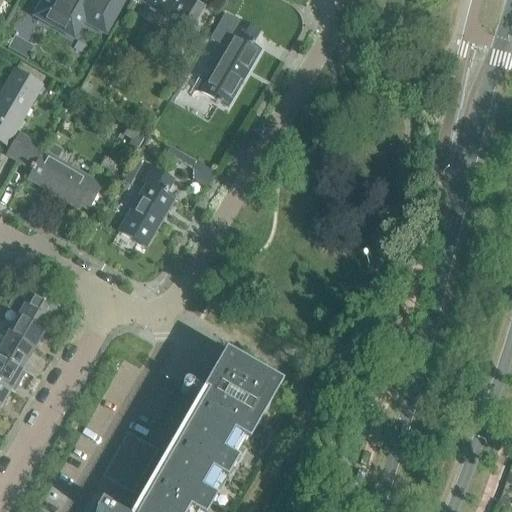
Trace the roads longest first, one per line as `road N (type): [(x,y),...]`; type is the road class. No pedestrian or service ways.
road 1 (secondary): [(511,7),(407,413),(373,511)]
road 2 (residential): [(166,306),(345,11)]
road 3 (residential): [(117,302),(0,507)]
road 4 (residential): [(166,306),(164,354),(75,511)]
road 5 (secondary): [(450,511),(511,337)]
road 6 (residential): [(0,232),(117,302)]
